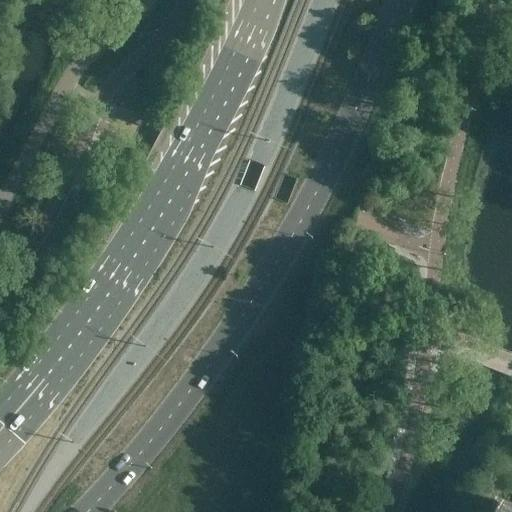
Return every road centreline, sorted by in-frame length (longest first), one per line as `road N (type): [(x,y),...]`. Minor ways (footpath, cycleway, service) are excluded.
road 1 (primary): [(86,511),(198,384),(286,251),(402,0)]
road 2 (primary): [(261,0),(169,199),(64,356),(0,429)]
